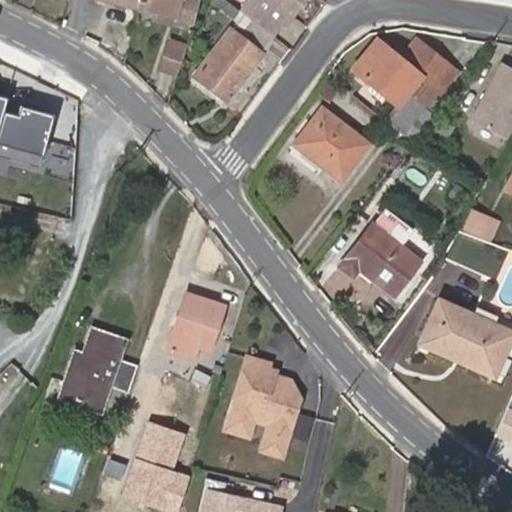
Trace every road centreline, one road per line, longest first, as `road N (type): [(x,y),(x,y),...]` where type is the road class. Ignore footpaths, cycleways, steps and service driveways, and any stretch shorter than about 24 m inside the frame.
road 1 (tertiary): [(511,501),(392,410),(210,188)]
road 2 (track): [(118,89),(87,229),(50,333),(0,378)]
road 3 (tertiary): [(210,188),(102,76),(0,19)]
road 4 (residential): [(210,188),(342,27),(362,8),(388,0)]
